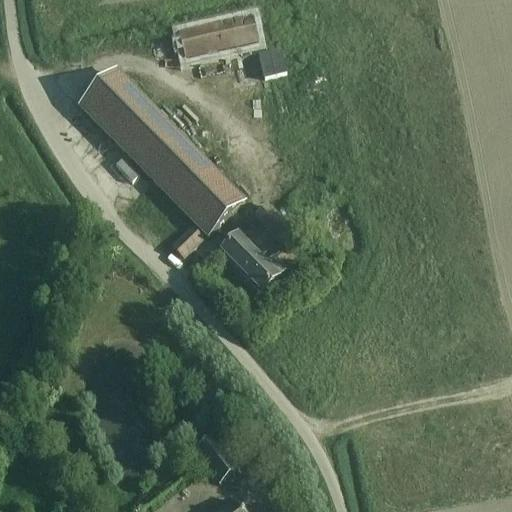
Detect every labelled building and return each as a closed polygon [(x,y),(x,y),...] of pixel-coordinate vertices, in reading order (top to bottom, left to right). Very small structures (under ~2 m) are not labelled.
[(187,63),(257,46),(251,21),(181,37),(187,63)] [(208,241),(244,205),(117,77),(81,112),(208,241)] [(282,249),(295,236),(269,209),(256,221),(282,249)] [(184,261),(202,244),(191,233),(173,250),(184,261)] [(273,260),(266,267),(239,238),(222,255),(262,296),(279,280),(286,273),(273,260)] [(214,440),(194,455),(219,487),(239,472),(214,440)] [(238,511),(231,503),(219,511),(238,511)]
